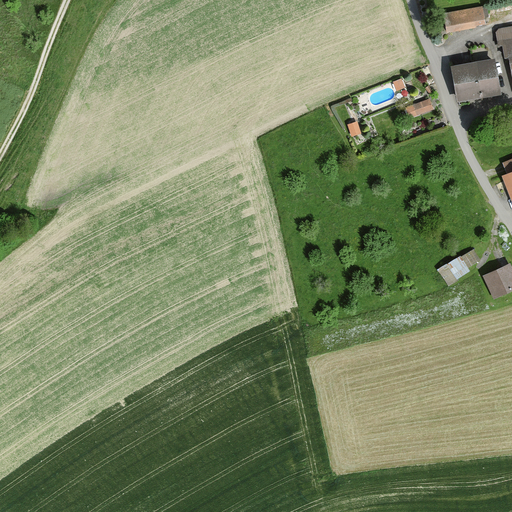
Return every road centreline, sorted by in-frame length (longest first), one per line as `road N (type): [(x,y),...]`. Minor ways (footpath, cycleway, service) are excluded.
road 1 (unclassified): [(511,228),(465,147),(410,0)]
road 2 (track): [(69,0),(0,150)]
